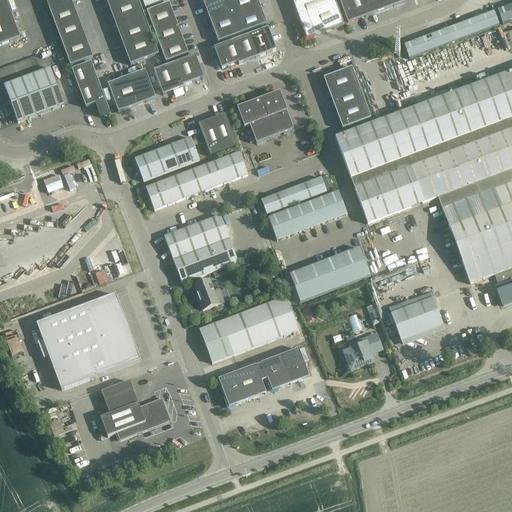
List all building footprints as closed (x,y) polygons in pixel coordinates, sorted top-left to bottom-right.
[(49,12),(72,3),(77,1),(76,0),(44,0),(49,11),(49,12)] [(131,1),(130,0),(105,0),(109,10),(131,1)] [(109,10),(116,29),(144,18),(137,0),(134,0),(131,1),(109,10)] [(141,0),(145,9),(167,1),(166,0),(141,0)] [(220,0),(204,6),(211,25),(235,16),(228,0),(220,0)] [(256,0),(228,0),(235,16),(259,7),(256,0)] [(343,26),(342,24),(333,0),(300,0),(292,3),(306,40),(343,26)] [(401,0),(337,0),(347,25),(403,4),(401,0)] [(0,46),(20,39),(6,2),(0,4),(0,46)] [(78,22),(72,3),(49,12),(56,30),(78,22)] [(152,30),(175,22),(169,5),(146,13),(152,30)] [(259,7),(235,16),(242,35),(266,26),(259,7)] [(502,25),(511,21),(511,7),(497,12),(502,25)] [(493,13),(403,47),(408,60),(498,27),(493,13)] [(211,25),(217,44),(242,35),(235,16),(211,25)] [(116,29),(123,48),(151,37),(144,18),(116,29)] [(85,40),(79,24),(78,22),(56,30),(63,49),(85,40)] [(175,22),(152,30),(159,47),(181,38),(175,22)] [(249,36),(258,59),(276,52),(267,29),(249,36)] [(258,59),(249,36),(231,43),(240,65),(258,59)] [(151,37),(123,48),(130,67),(158,56),(151,37)] [(165,64),(188,55),(181,38),(159,47),(165,64)] [(92,59),(85,40),(63,49),(70,68),(92,59)] [(240,65),(231,43),(213,50),(221,70),(237,64),(238,66),(240,65)] [(183,87),(203,79),(195,57),(174,65),(183,89),(183,87)] [(95,106),(99,118),(103,119),(108,117),(109,114),(91,64),(71,71),(85,109),(95,106)] [(163,97),(183,89),(174,65),(153,72),(163,97)] [(50,69),(3,87),(17,124),(64,107),(50,69)] [(351,69),(323,80),(342,130),(370,120),(351,69)] [(145,72),(107,86),(118,114),(155,100),(145,72)] [(511,73),(335,139),(367,226),(423,205),(437,199),(442,211),(470,286),(494,277),(498,288),(495,289),(502,308),(511,304),(511,73)] [(279,94),(270,98),(237,110),(244,129),(249,127),(256,145),(293,131),(279,94)] [(211,121),(224,153),(237,148),(225,116),(211,121)] [(224,153),(211,121),(198,126),(210,158),(224,153)] [(190,140),(134,161),(143,183),(199,162),(190,140)] [(220,161),(229,184),(247,177),(239,154),(220,161)] [(229,184),(220,161),(201,169),(210,191),(229,184)] [(183,176),(191,198),(210,191),(201,169),(183,176)] [(64,177),(70,192),(75,190),(69,175),(64,177)] [(191,198),(183,176),(164,183),(172,205),(191,198)] [(320,179),(291,191),(296,205),(326,194),(320,179)] [(172,205),(164,183),(145,190),(154,212),(172,205)] [(296,205),(291,191),(261,202),(266,217),(296,205)] [(338,194),(268,220),(276,243),(346,216),(338,194)] [(220,217),(164,239),(181,285),(237,264),(220,217)] [(359,250),(289,276),(300,304),(370,278),(359,250)] [(202,312),(223,304),(219,292),(214,294),(209,281),(193,287),(202,312)] [(36,326),(61,392),(140,362),(115,296),(36,326)] [(286,299),(220,323),(199,332),(211,365),(298,332),(286,299)] [(409,308),(390,315),(400,343),(418,336),(443,327),(432,299),(409,308)] [(369,352),(380,348),(376,336),(353,345),(354,348),(343,353),(350,372),(373,363),(369,352)] [(290,386),(309,379),(298,351),(280,358),(290,386)] [(229,409),(266,395),(261,382),(267,380),(272,393),(290,386),(280,358),(261,365),(255,367),(218,381),(229,409)] [(129,383),(101,394),(103,399),(104,403),(133,393),(133,392),(131,388),(129,383)] [(109,416),(100,420),(107,439),(116,435),(119,443),(170,423),(162,400),(139,409),(138,405),(135,398),(133,393),(104,403),(107,409),(109,416)]
